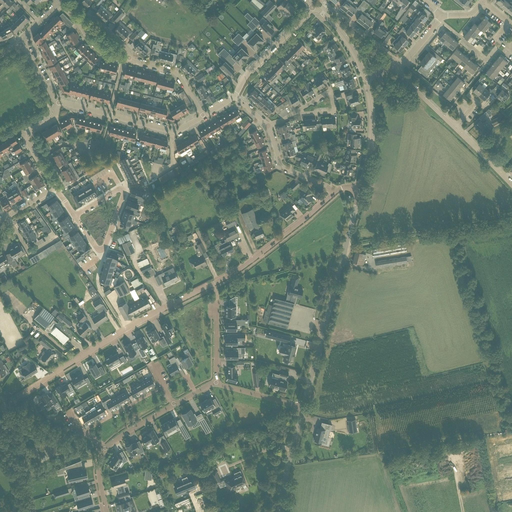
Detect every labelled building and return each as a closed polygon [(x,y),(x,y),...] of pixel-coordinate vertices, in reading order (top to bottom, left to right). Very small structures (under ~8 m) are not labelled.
[(81,0),(82,1),(80,3),(86,8),(89,4),(92,2),(89,0),(81,0)] [(406,0),(400,0),(398,3),(401,6),(394,18),(397,20),(404,11),(408,5),(406,4),(408,1),(406,0)] [(340,7),(346,12),(351,5),(346,1),(340,7)] [(502,6),(506,10),(511,5),(506,1),(502,6)] [(277,8),(287,17),(294,9),(288,3),(286,4),(283,2),(277,8)] [(351,5),(346,12),(351,16),(357,8),(352,3),(351,5)] [(95,13),(100,17),(105,12),(104,11),(98,6),(96,9),(98,10),(95,13)] [(267,6),(260,13),(265,17),(272,10),(267,6)] [(105,12),(100,17),(105,21),(107,18),(109,20),(113,15),(106,9),(106,10),(105,9),(104,11),(105,12)] [(416,16),(417,17),(417,18),(420,20),(421,21),(423,22),(427,17),(421,13),(422,12),(418,9),(415,12),(417,13),(415,16),(416,16)] [(110,21),(112,23),(122,12),(120,10),(114,16),(110,21)] [(356,20),(362,24),(367,18),(364,16),(366,13),(364,11),(362,14),(360,16),(356,20)] [(122,12),(112,23),(114,25),(124,14),(122,12)] [(23,14),(19,18),(25,24),(27,22),(28,23),(30,21),(23,14)] [(54,16),(52,18),(60,26),(62,25),(61,24),(63,22),(60,19),(58,17),(57,16),(55,18),(54,16)] [(367,18),(362,24),(367,29),(370,25),(373,27),(376,22),(368,16),(367,18)] [(412,21),(413,22),(419,27),(423,22),(417,18),(417,17),(416,16),(412,21)] [(253,18),(250,21),(256,27),(259,25),(269,35),(274,30),(271,27),(271,26),(265,21),(262,24),(261,23),(259,21),(254,17),(253,18)] [(484,17),(481,22),(488,28),(492,23),(484,17)] [(19,18),(15,22),(22,29),(24,27),(23,26),(25,24),(19,18)] [(52,21),(50,23),(56,29),(58,27),(59,28),(59,27),(60,26),(52,18),(51,19),(50,20),(52,21)] [(379,19),(378,20),(376,22),(375,24),(377,26),(374,31),(381,37),(383,35),(385,36),(388,32),(381,27),(384,23),(381,21),(379,19)] [(115,30),(119,34),(126,27),(120,21),(116,26),(117,27),(115,30)] [(250,21),(247,25),(253,31),(256,27),(250,21)] [(22,29),(15,22),(11,27),(17,32),(19,30),(20,31),(22,29)] [(413,22),(409,27),(415,32),(419,27),(413,22)] [(481,22),(477,26),(481,29),(481,30),(484,32),(488,28),(481,22)] [(46,24),(45,25),(54,33),(55,32),(54,31),(56,29),(50,23),(49,24),(47,23),(46,24)] [(474,23),(471,28),(478,34),(481,30),(481,29),(477,26),(474,23)] [(45,28),(43,30),(49,36),(49,35),(51,33),(52,34),(54,33),(45,25),(43,26),(45,28)] [(308,30),(310,31),(318,39),(319,40),(322,37),(321,36),(322,35),(325,32),(320,26),(317,29),(313,25),(308,30)] [(402,27),(399,31),(406,36),(407,34),(411,37),(415,32),(409,27),(407,25),(404,28),(402,27)] [(10,27),(5,30),(9,38),(12,37),(11,36),(14,34),(11,30),(10,27)] [(126,27),(119,34),(124,39),(127,36),(128,37),(132,32),(126,27)] [(471,28),(467,32),(474,38),(478,34),(471,28)] [(137,34),(132,40),(134,42),(137,38),(139,36),(140,37),(141,37),(145,33),(141,29),(141,30),(137,34)] [(5,30),(0,33),(0,32),(0,33),(4,40),(6,38),(7,40),(9,38),(5,30)] [(43,30),(39,34),(43,39),(47,35),(48,37),(50,36),(49,35),(49,36),(43,30)] [(66,36),(68,40),(78,35),(76,33),(74,34),(73,31),(69,34),(66,36)] [(396,40),(398,41),(404,46),(408,41),(404,38),(406,36),(399,31),(397,33),(400,35),(396,40)] [(255,32),(250,36),(259,45),(261,43),(263,40),(255,32)] [(440,39),(444,43),(450,36),(448,34),(445,32),(440,39)] [(474,38),(467,32),(466,34),(464,37),(471,42),(474,38)] [(39,34),(38,33),(37,33),(33,38),(38,43),(40,40),(42,39),(43,40),(43,39),(39,34)] [(238,33),(235,36),(241,42),(244,39),(238,33)] [(382,43),(385,46),(385,45),(386,43),(387,43),(388,42),(388,41),(387,41),(391,36),(389,34),(385,39),(384,41),(383,41),(382,43)] [(78,35),(68,40),(71,45),(74,43),(79,41),(77,39),(79,38),(78,35)] [(235,36),(232,40),(238,46),(241,42),(235,36)] [(250,36),(245,41),(254,50),(257,47),(257,48),(259,45),(250,36)] [(446,44),(448,46),(454,39),(450,36),(444,43),(443,44),(445,45),(446,44)] [(134,48),(138,52),(145,44),(139,39),(135,43),(137,45),(134,48)] [(452,51),(453,50),(459,43),(454,39),(448,46),(451,48),(450,49),(452,51)] [(298,40),(294,44),(301,50),(305,46),(302,44),(298,40)] [(50,46),(48,44),(47,45),(45,41),(39,44),(41,48),(42,50),(49,47),(50,46)] [(404,46),(398,41),(396,44),(393,42),(391,44),(400,51),(404,46)] [(327,55),(329,58),(336,54),(334,51),(338,48),(335,43),(330,46),(327,48),(330,53),(327,55)] [(76,50),(80,53),(87,46),(85,45),(84,46),(82,44),(78,47),(76,50)] [(145,44),(138,52),(143,56),(146,53),(147,54),(149,52),(150,51),(151,49),(145,44)] [(294,44),(291,48),(299,56),(301,55),(299,53),(301,50),(294,44)] [(165,61),(167,55),(168,52),(160,50),(160,49),(161,49),(161,48),(161,47),(161,46),(156,45),(155,48),(154,54),(157,55),(157,54),(159,55),(158,56),(160,56),(159,60),(165,61)] [(80,53),(84,57),(90,51),(87,49),(89,48),(87,46),(80,53)] [(41,54),(42,57),(51,51),(49,47),(42,50),(41,51),(42,52),(43,53),(41,54)] [(240,47),(235,51),(244,60),(247,58),(246,58),(249,55),(240,47)] [(223,48),(220,51),(226,57),(230,54),(223,48)] [(291,48),(287,52),(293,58),(295,56),(297,58),(299,56),(291,48)] [(452,57),(455,59),(461,52),(457,48),(450,57),(452,58),(452,57)] [(46,58),(47,60),(54,56),(51,51),(42,57),(44,59),(46,58)] [(84,57),(88,61),(95,54),(93,52),(92,53),(90,51),(84,57)] [(220,51),(217,54),(223,61),(226,57),(220,51)] [(235,51),(231,56),(240,65),(242,62),(244,60),(235,51)] [(293,58),(287,52),(283,56),(286,59),(289,62),(290,63),(292,61),(291,60),(293,58)] [(429,52),(425,57),(434,65),(437,61),(436,61),(438,59),(441,61),(442,59),(436,54),(434,56),(429,52)] [(457,62),(459,63),(465,55),(461,52),(455,59),(458,61),(457,62)] [(95,54),(88,61),(92,65),(98,59),(95,57),(96,56),(95,54)] [(332,67),(333,70),(335,69),(342,66),(341,63),(345,61),(342,55),(338,58),(336,54),(329,58),(331,61),(334,59),(337,65),(334,66),(332,67)] [(175,62),(176,57),(167,55),(165,61),(171,63),(172,61),(175,62)] [(461,64),(464,66),(470,59),(465,55),(459,63),(460,65),(461,64)] [(54,56),(47,60),(48,62),(46,63),(48,66),(52,64),(57,61),(55,58),(54,56)] [(500,56),(496,60),(504,66),(505,65),(506,65),(505,64),(507,61),(500,56)] [(434,65),(425,57),(420,63),(423,65),(422,66),(418,70),(427,77),(432,71),(430,70),(432,68),(434,65)] [(279,59),(275,63),(282,70),(284,68),(286,70),(288,69),(291,71),(293,69),(289,65),(287,67),(283,63),(279,59)] [(466,69),(467,70),(474,62),(470,59),(464,66),(466,68),(466,69)] [(182,68),(186,72),(193,65),(187,60),(183,64),(184,65),(182,68)] [(496,60),(493,64),(500,70),(502,68),(506,71),(506,70),(507,71),(509,69),(507,67),(506,68),(504,66),(496,60)] [(99,70),(105,71),(107,62),(105,61),(104,63),(101,62),(100,67),(99,70)] [(225,62),(220,67),(226,73),(226,72),(229,75),(234,70),(225,62)] [(474,62),(467,70),(469,72),(470,71),(472,73),(478,66),(476,64),(474,62)] [(52,69),(53,72),(60,67),(58,63),(53,65),(49,68),(50,70),(52,69)] [(275,63),(272,67),(278,73),(282,70),(275,63)] [(493,64),(489,68),(497,75),(499,73),(498,73),(500,70),(493,64)] [(193,65),(186,72),(190,77),(193,74),(195,76),(199,71),(193,65)] [(53,75),(54,77),(63,72),(65,71),(63,66),(60,67),(53,72),(55,74),(53,75)] [(335,69),(333,70),(332,71),(333,74),(337,72),(338,75),(341,74),(343,77),(351,73),(348,67),(343,69),(342,66),(335,69)] [(272,67),(268,71),(274,77),(278,73),(272,67)] [(497,75),(489,68),(486,73),(493,79),(495,76),(496,76),(497,75)] [(274,77),(268,71),(264,75),(267,78),(270,81),(274,77)] [(57,79),(59,81),(66,77),(63,72),(54,77),(55,80),(57,79)] [(317,80),(314,82),(319,90),(325,86),(323,83),(324,82),(327,80),(324,75),(316,79),(317,80)] [(474,91),(479,95),(485,88),(482,86),(484,83),(482,81),(484,78),(482,76),(474,85),(477,87),(474,91)] [(62,86),(69,82),(66,77),(59,81),(60,83),(58,84),(61,90),(63,89),(62,86)] [(454,79),(453,81),(461,87),(465,83),(457,77),(455,80),(454,79)] [(336,86),(337,87),(338,87),(339,87),(341,86),(342,85),(344,89),(355,86),(353,80),(348,81),(347,78),(342,80),(334,83),(334,84),(334,85),(335,85),(336,86)] [(312,90),(314,88),(311,84),(309,81),(301,86),(303,90),(300,91),(302,94),(305,99),(309,96),(308,96),(313,92),(312,90)] [(453,83),(450,86),(458,91),(461,87),(453,81),(452,82),(453,83)] [(196,88),(199,94),(205,90),(206,89),(202,82),(198,85),(199,86),(196,88)] [(74,93),(76,85),(73,84),(73,83),(71,83),(69,92),(64,91),(63,93),(71,95),(72,93),(74,93)] [(446,89),(447,90),(454,96),(458,91),(450,86),(448,88),(447,87),(446,89)] [(490,97),(493,94),(498,88),(496,86),(494,89),(494,88),(492,90),(490,89),(488,91),(485,88),(479,95),(485,99),(488,96),(490,97)] [(248,97),(252,100),(258,93),(260,91),(256,88),(248,97)] [(498,88),(493,94),(499,99),(500,98),(504,102),(507,98),(509,96),(502,90),(501,90),(498,88)] [(205,90),(199,94),(202,99),(206,97),(207,99),(208,100),(209,103),(214,100),(215,99),(216,99),(213,95),(212,92),(208,95),(205,90)] [(454,96),(447,90),(443,94),(451,100),(454,96)] [(252,100),(256,104),(262,97),(265,95),(261,91),(260,91),(258,93),(252,100)] [(353,95),(352,92),(347,93),(345,94),(347,102),(349,102),(350,107),(351,107),(356,105),(355,104),(360,103),(357,96),(353,97),(353,95)] [(286,100),(287,101),(290,105),(292,104),(294,107),(300,102),(296,95),(289,99),(289,98),(287,94),(284,96),(286,100)] [(256,104),(260,107),(266,101),(267,101),(268,99),(268,98),(267,97),(265,99),(262,97),(256,104)] [(260,107),(264,111),(272,102),(268,99),(267,101),(266,101),(260,107)] [(272,102),(264,111),(269,115),(273,110),(277,114),(280,112),(277,107),(272,102)] [(184,103),(179,106),(184,114),(187,113),(187,112),(188,111),(186,107),(185,104),(184,103)] [(179,106),(175,109),(179,117),(181,116),(184,114),(179,106)] [(162,109),(160,117),(161,118),(168,120),(168,117),(166,116),(167,110),(162,109)] [(179,117),(175,109),(170,112),(173,118),(172,118),(170,117),(170,120),(173,121),(178,118),(179,117)] [(236,110),(231,113),(235,119),(237,122),(241,120),(240,117),(238,113),(239,113),(237,110),(236,111),(236,110)] [(228,113),(226,114),(231,122),(235,119),(231,113),(229,114),(228,113)] [(224,117),(222,118),(226,125),(231,122),(226,114),(224,116),(224,117)] [(349,114),(349,119),(349,123),(351,123),(351,128),(355,128),(355,127),(361,127),(361,120),(357,120),(357,114),(349,114)] [(491,121),(493,126),(500,122),(498,117),(491,121)] [(68,118),(64,121),(68,129),(70,128),(69,127),(72,125),(71,123),(68,118)] [(226,125),(222,118),(218,121),(220,125),(222,128),(224,126),(225,127),(227,126),(226,125)] [(322,119),(322,124),(322,127),(329,127),(329,128),(335,127),(335,124),(335,119),(332,119),(332,118),(322,119)] [(316,124),(315,119),(304,120),(305,125),(305,128),(313,127),(313,130),(319,130),(319,129),(319,124),(316,124)] [(241,125),(244,127),(246,129),(251,123),(246,120),(241,125)] [(68,129),(64,121),(60,124),(62,128),(64,130),(66,128),(67,129),(68,129)] [(476,125),(474,126),(477,129),(479,128),(480,129),(479,130),(482,134),(484,135),(485,136),(491,129),(493,127),(491,125),(486,121),(484,123),(483,122),(482,123),(480,121),(476,125)] [(95,131),(96,131),(98,123),(93,122),(91,130),(90,129),(90,131),(91,131),(92,131),(92,130),(95,131)] [(213,122),(211,123),(216,131),(220,128),(216,122),(214,123),(213,122)] [(209,126),(207,127),(212,134),(216,131),(211,123),(209,125),(209,126)] [(42,133),(47,141),(51,138),(61,132),(59,128),(56,124),(49,129),(48,127),(45,129),(46,130),(42,133)] [(277,127),(279,133),(288,130),(291,129),(289,124),(286,124),(285,125),(277,127)] [(207,127),(203,130),(208,137),(209,137),(208,136),(212,134),(207,127)] [(249,134),(252,138),(258,134),(255,129),(253,130),(253,132),(249,134)] [(208,137),(203,130),(199,132),(203,139),(205,137),(206,138),(208,137)] [(287,136),(288,139),(295,137),(294,134),(292,135),(291,133),(289,133),(288,130),(279,133),(280,139),(287,136)] [(350,139),(350,145),(354,146),(359,146),(359,141),(359,139),(360,138),(356,137),(356,134),(351,134),(348,133),(347,139),(350,139)] [(252,138),(254,143),(262,138),(261,136),(260,137),(258,134),(252,138)] [(190,135),(189,136),(194,145),(199,142),(198,139),(195,135),(192,137),(190,135)] [(8,140),(8,141),(11,146),(12,145),(17,142),(14,136),(8,140)] [(189,139),(186,141),(190,147),(194,145),(189,136),(187,137),(189,139)] [(296,146),(294,141),(296,140),(295,137),(288,139),(289,142),(282,144),(284,150),(293,147),(296,146)] [(160,148),(159,151),(165,152),(165,149),(167,149),(168,146),(167,145),(168,142),(164,141),(165,138),(163,138),(160,148)] [(262,138),(254,143),(257,148),(264,144),(263,142),(264,141),(262,138)] [(8,141),(4,143),(9,152),(11,150),(10,149),(13,148),(12,147),(13,147),(12,145),(11,146),(8,141)] [(181,141),(180,142),(185,150),(187,154),(191,151),(189,148),(190,147),(186,141),(183,143),(181,141)] [(185,150),(180,142),(178,142),(179,145),(176,147),(178,150),(177,151),(179,154),(183,151),(185,150)] [(4,143),(0,145),(0,146),(4,153),(7,151),(7,153),(9,152),(4,143)] [(12,147),(13,148),(16,153),(18,152),(22,150),(18,144),(13,147),(12,147)] [(294,153),(295,156),(300,153),(301,152),(300,151),(297,152),(295,152),(293,147),(284,150),(286,155),(294,153)] [(346,156),(345,159),(351,161),(355,162),(356,159),(355,159),(356,155),(354,155),(355,150),(350,149),(347,148),(345,156),(346,156)] [(54,159),(56,161),(63,157),(60,152),(61,151),(60,149),(53,152),(55,155),(52,157),(53,160),(54,159)] [(300,153),(295,156),(297,159),(301,161),(299,164),(306,167),(308,162),(311,163),(314,158),(307,155),(306,157),(303,156),(304,155),(300,153)] [(61,165),(62,167),(69,163),(67,160),(66,161),(63,157),(56,161),(57,163),(56,164),(58,166),(61,165)] [(127,157),(119,161),(121,165),(129,161),(127,157)] [(17,162),(7,168),(9,171),(16,167),(17,166),(19,168),(21,167),(23,169),(32,164),(29,159),(24,162),(22,159),(17,162)] [(319,173),(324,175),(326,171),(329,172),(331,164),(328,162),(327,166),(322,164),(322,163),(317,161),(313,171),(317,172),(318,172),(318,173),(319,173)] [(342,170),(341,174),(351,176),(352,170),(350,169),(351,164),(346,163),(338,161),(337,163),(336,168),(342,170)] [(63,174),(65,176),(72,171),(74,170),(71,165),(70,162),(69,163),(62,167),(64,170),(61,172),(62,174),(63,174)] [(35,169),(32,164),(23,169),(26,174),(30,172),(35,169)] [(263,167),(260,167),(260,168),(262,172),(265,172),(267,171),(272,169),(271,167),(273,166),(272,164),(263,167)] [(72,171),(65,176),(66,178),(65,179),(67,182),(70,180),(71,182),(78,179),(79,178),(74,170),(72,171)] [(29,179),(32,184),(41,179),(38,174),(33,177),(29,179)] [(137,176),(128,180),(130,184),(139,180),(137,176)] [(41,179),(32,184),(33,187),(32,188),(35,192),(42,188),(41,186),(44,184),(41,179)] [(8,187),(12,193),(17,201),(22,198),(17,189),(19,188),(19,187),(17,184),(15,180),(14,181),(12,182),(13,184),(8,187)] [(92,186),(88,189),(93,197),(96,194),(92,186)] [(133,188),(130,194),(138,197),(137,200),(143,202),(145,203),(146,200),(143,199),(145,193),(133,188)] [(300,198),(300,199),(303,202),(304,202),(306,205),(312,199),(309,196),(312,193),(308,188),(301,194),(303,196),(300,198)] [(88,189),(84,191),(89,199),(93,197),(88,189)] [(2,193),(4,196),(6,199),(8,197),(10,200),(12,204),(17,201),(12,193),(9,194),(5,191),(2,192),(2,193)] [(84,191),(81,193),(85,201),(89,199),(84,191)] [(81,193),(77,195),(82,203),(85,201),(81,193)] [(77,195),(73,198),(78,206),(82,203),(77,195)] [(6,199),(4,196),(1,197),(2,199),(0,200),(0,204),(2,208),(4,208),(6,211),(11,207),(8,203),(6,199)] [(128,201),(126,206),(138,211),(140,205),(142,206),(143,202),(137,200),(136,203),(128,201)] [(48,203),(42,206),(44,209),(48,207),(51,212),(60,206),(59,205),(60,205),(57,201),(57,202),(56,201),(50,206),(48,203)] [(280,215),(283,219),(284,218),(287,221),(293,216),(291,213),(295,210),(291,205),(283,212),(280,215)] [(51,212),(49,213),(53,218),(51,219),(53,222),(58,218),(56,215),(63,211),(60,206),(51,212)] [(241,214),(246,224),(248,229),(255,226),(257,231),(254,232),(256,238),(264,235),(261,229),(259,224),(252,209),(241,214)] [(125,211),(123,216),(133,220),(134,221),(136,215),(138,216),(140,213),(133,210),(132,213),(125,211)] [(20,228),(28,223),(31,222),(28,217),(26,214),(23,215),(19,217),(21,221),(17,223),(20,228)] [(58,218),(53,222),(55,225),(57,224),(60,228),(70,221),(71,220),(68,216),(67,217),(67,216),(60,221),(58,218)] [(121,217),(120,221),(121,221),(120,222),(127,224),(124,230),(128,231),(130,225),(131,226),(133,220),(123,216),(122,217),(121,217)] [(227,219),(231,226),(236,224),(233,216),(227,219)] [(70,221),(60,228),(63,233),(61,234),(63,237),(69,233),(67,231),(74,226),(70,221)] [(20,228),(23,233),(33,226),(32,224),(29,226),(28,223),(20,228)] [(172,227),(176,235),(181,233),(177,225),(172,227)] [(23,233),(25,237),(33,232),(32,230),(35,228),(33,226),(23,233)] [(222,245),(216,249),(219,254),(221,253),(223,257),(234,252),(228,240),(238,236),(235,229),(222,235),(225,242),(221,244),(222,245)] [(33,232),(25,237),(28,242),(33,239),(35,242),(38,241),(36,237),(39,236),(36,231),(33,233),(33,232)] [(69,233),(63,237),(65,240),(70,237),(73,242),(81,236),(77,232),(71,236),(69,233)] [(81,236),(73,242),(76,246),(84,241),(81,236)] [(122,244),(127,255),(129,255),(133,253),(135,252),(132,246),(130,240),(125,243),(122,244)] [(84,241),(76,246),(79,250),(87,245),(84,241)] [(372,248),(374,257),(406,252),(405,242),(372,248)] [(18,243),(13,246),(18,255),(21,253),(22,255),(26,252),(22,245),(20,246),(18,243)] [(207,265),(201,254),(205,252),(201,243),(197,245),(198,248),(196,249),(198,253),(196,254),(198,258),(193,261),(192,260),(189,262),(190,263),(192,268),(195,266),(196,269),(202,266),(202,267),(207,265)] [(81,255),(78,258),(80,261),(85,257),(83,254),(90,250),(87,245),(79,250),(78,251),(81,255)] [(14,259),(13,258),(18,255),(13,246),(8,249),(10,252),(7,254),(12,261),(14,259)] [(3,252),(0,254),(0,258),(3,264),(6,263),(6,264),(9,262),(6,257),(3,252)] [(353,262),(357,263),(360,264),(363,265),(365,260),(366,255),(363,254),(355,252),(353,262)] [(109,254),(107,259),(116,263),(118,258),(122,259),(123,256),(118,254),(116,257),(109,254)] [(375,261),(376,268),(407,263),(406,257),(375,261)] [(137,263),(140,268),(142,273),(148,270),(151,277),(156,274),(153,268),(152,268),(149,263),(149,264),(147,258),(137,263)] [(107,259),(105,265),(115,269),(116,269),(118,263),(116,263),(107,259)] [(105,265),(103,270),(112,273),(113,274),(115,269),(105,265)] [(158,275),(154,277),(158,284),(162,282),(164,281),(166,285),(178,279),(176,276),(174,271),(171,273),(170,269),(164,272),(165,275),(160,278),(158,275)] [(102,275),(100,280),(111,284),(113,279),(110,278),(102,275)] [(291,286),(288,294),(292,295),(301,298),(303,290),(296,288),(296,287),(298,277),(293,276),(291,286)] [(113,287),(119,297),(129,291),(124,281),(113,287)] [(89,292),(88,292),(93,298),(98,295),(94,288),(89,292)] [(236,317),(236,306),(234,306),(234,302),(236,302),(236,296),(229,299),(229,306),(226,306),(226,317),(236,317)] [(128,307),(133,315),(150,306),(148,301),(146,297),(128,307)] [(268,321),(268,323),(287,328),(294,303),(275,298),(273,302),(271,312),(266,311),(263,320),(268,321)] [(100,313),(92,318),(94,322),(97,326),(108,319),(105,314),(101,308),(104,306),(99,299),(93,303),(100,313)] [(122,304),(118,307),(125,320),(133,315),(128,307),(126,302),(122,304)] [(34,319),(46,328),(50,332),(60,340),(59,341),(63,344),(65,342),(64,341),(68,337),(69,337),(73,333),(55,317),(43,308),(34,319)] [(51,313),(56,317),(60,321),(68,328),(72,323),(64,317),(65,316),(55,308),(51,313)] [(80,328),(77,330),(83,337),(87,333),(87,334),(89,332),(89,331),(92,329),(86,322),(84,320),(86,318),(82,313),(82,314),(80,311),(78,313),(80,315),(77,318),(83,324),(79,327),(80,328)] [(237,330),(237,323),(244,323),(244,320),(231,320),(231,324),(226,324),(226,326),(225,326),(225,330),(226,330),(229,330),(229,331),(233,331),(233,330),(237,330)] [(173,332),(171,330),(172,329),(172,328),(171,325),(170,325),(170,324),(167,325),(166,323),(162,325),(161,326),(160,326),(165,335),(163,336),(166,342),(170,339),(168,337),(170,336),(170,335),(172,333),(173,332)] [(159,337),(155,330),(153,331),(152,330),(151,331),(150,331),(148,332),(148,333),(147,333),(152,342),(157,339),(158,339),(161,345),(166,342),(163,336),(160,338),(159,337)] [(270,337),(270,338),(283,341),(282,341),(284,335),(271,332),(270,337)] [(245,340),(245,334),(232,334),(232,337),(226,337),(226,339),(225,339),(225,343),(226,343),(226,345),(231,345),(232,345),(237,345),(237,340),(242,340),(245,340)] [(140,348),(137,349),(142,357),(147,355),(143,348),(147,346),(145,341),(146,341),(144,337),(143,338),(142,337),(136,340),(140,348)] [(141,355),(137,349),(134,351),(130,343),(124,347),(130,357),(133,355),(135,358),(141,355)] [(284,349),(283,354),(285,355),(283,360),(292,362),(294,356),(293,356),(296,347),(287,345),(286,349),(284,349)] [(245,354),(245,347),(233,348),(233,351),(226,351),(226,354),(225,354),(225,358),(226,358),(226,359),(238,358),(238,354),(245,354)] [(269,352),(270,349),(263,347),(262,352),(260,351),(259,358),(270,361),(272,353),(269,352)] [(55,354),(52,351),(48,348),(46,350),(45,352),(44,351),(42,354),(43,355),(39,360),(43,363),(44,362),(47,364),(55,354)] [(193,364),(191,361),(193,359),(189,352),(185,354),(187,357),(180,361),(185,369),(193,364)] [(126,362),(123,356),(119,359),(116,354),(110,357),(109,356),(105,359),(107,362),(106,362),(107,363),(109,366),(118,361),(120,365),(126,362)] [(179,365),(174,356),(169,359),(172,366),(167,369),(171,375),(174,374),(180,372),(177,367),(179,365)] [(25,370),(21,372),(26,378),(29,377),(37,372),(32,365),(30,366),(28,363),(23,366),(25,370)] [(95,364),(89,368),(93,375),(99,372),(101,374),(105,372),(101,366),(97,368),(95,364)] [(228,373),(226,380),(236,383),(238,376),(235,375),(235,366),(228,366),(228,373)] [(286,380),(287,377),(288,373),(280,371),(278,380),(271,378),(269,386),(274,387),(273,389),(277,390),(278,389),(285,390),(287,382),(285,381),(285,380),(286,380)] [(71,379),(75,386),(85,381),(87,383),(90,381),(88,377),(84,379),(81,374),(71,379)] [(154,386),(150,378),(145,381),(149,389),(154,386)] [(149,389),(145,381),(140,384),(145,391),(149,389)] [(73,388),(70,383),(67,385),(66,384),(62,386),(60,387),(60,386),(56,389),(61,397),(70,391),(70,390),(73,388)] [(145,391),(140,384),(136,386),(140,394),(145,391)] [(140,394),(136,386),(131,389),(135,397),(140,394)] [(130,400),(125,392),(120,395),(125,403),(130,400)] [(42,400),(38,402),(42,407),(42,409),(46,407),(51,404),(55,411),(59,409),(61,408),(52,393),(48,396),(48,394),(47,394),(45,395),(41,398),(42,400)] [(125,403),(120,395),(116,398),(120,405),(125,403)] [(116,408),(111,400),(110,398),(105,401),(102,402),(106,409),(109,408),(111,411),(116,408)] [(120,405),(116,398),(111,400),(116,408),(120,405)] [(220,407),(215,399),(215,398),(212,400),(211,398),(207,400),(207,399),(199,404),(204,412),(210,409),(214,415),(221,411),(219,407),(220,407)] [(105,414),(101,406),(96,409),(101,417),(105,414)] [(96,419),(91,412),(92,412),(90,409),(85,412),(86,414),(87,414),(91,422),(96,419)] [(101,417),(96,409),(92,412),(91,412),(96,419),(101,417)] [(190,409),(182,414),(184,417),(182,417),(188,427),(197,422),(195,418),(196,417),(194,413),(193,414),(190,409)] [(91,422),(87,414),(86,414),(82,417),(85,422),(86,425),(91,422)] [(174,418),(161,426),(166,433),(178,426),(174,418)] [(204,418),(198,421),(204,431),(210,428),(204,418)] [(349,424),(347,424),(349,433),(357,431),(355,419),(348,420),(348,421),(349,424)] [(183,425),(179,427),(184,436),(188,433),(183,425)] [(317,428),(314,440),(319,442),(321,442),(323,437),(326,437),(329,429),(326,428),(325,430),(320,429),(317,428)] [(158,440),(153,430),(147,434),(142,438),(146,445),(151,442),(152,443),(158,440)] [(49,456),(56,451),(48,439),(41,444),(45,449),(43,451),(43,450),(39,453),(43,460),(47,457),(49,456)] [(170,448),(166,440),(160,443),(163,448),(165,447),(167,450),(170,448)] [(144,451),(140,443),(137,445),(135,442),(132,444),(132,442),(125,446),(130,455),(137,452),(138,454),(144,451)] [(493,449),(488,450),(492,481),(497,481),(497,482),(505,481),(503,465),(511,464),(511,447),(503,449),(493,451),(493,449)] [(116,469),(121,461),(124,463),(127,461),(122,451),(118,453),(120,455),(118,456),(114,453),(112,457),(111,456),(109,459),(110,460),(108,463),(116,469)] [(76,462),(68,466),(68,469),(69,472),(69,473),(69,475),(68,475),(69,475),(69,477),(70,477),(71,481),(75,479),(76,482),(76,480),(80,479),(81,479),(82,480),(82,479),(82,478),(86,477),(85,476),(86,475),(86,474),(86,473),(85,473),(84,470),(80,471),(80,470),(80,469),(80,470),(80,469),(78,469),(76,462)] [(229,479),(224,481),(229,492),(238,488),(237,488),(246,484),(242,474),(230,479),(229,479)] [(123,485),(126,484),(125,481),(129,480),(128,475),(114,479),(115,481),(112,482),(113,485),(112,485),(112,486),(113,486),(113,488),(116,487),(122,485),(123,485)] [(192,480),(174,488),(178,495),(185,492),(195,488),(192,480)] [(76,490),(79,500),(90,496),(89,493),(90,493),(88,486),(76,490)] [(53,494),(55,498),(69,493),(68,489),(53,494)] [(136,511),(132,500),(131,501),(130,497),(125,499),(126,502),(126,504),(124,504),(123,503),(117,505),(118,511),(133,511),(134,511),(133,511),(136,511)] [(91,499),(76,503),(76,504),(78,503),(80,509),(78,510),(88,507),(93,506),(91,499),(92,499),(91,499)]
